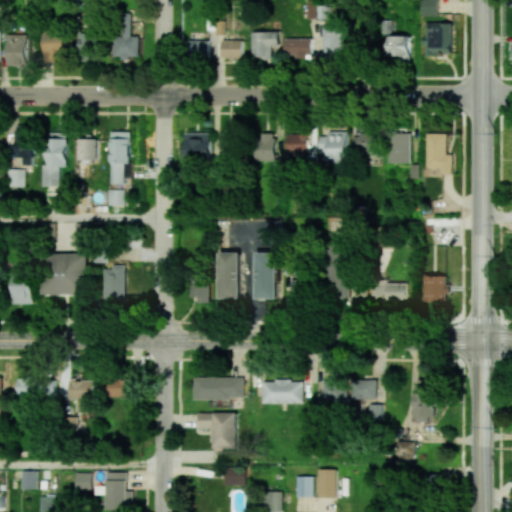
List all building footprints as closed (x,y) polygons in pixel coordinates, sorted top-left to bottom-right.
[(422,0),(423,16),(439,15),(438,0),(422,0)] [(140,56),(139,36),(132,36),(132,11),(120,12),(120,33),(113,34),(113,57),(140,56)] [(453,52),(453,23),(426,22),(426,55),(436,55),(436,52),(453,52)] [(324,24),(323,58),(343,58),(344,24),(324,24)] [(46,55),(67,55),(67,32),(47,31),(46,55)] [(280,31),(252,32),(253,58),(272,57),(272,46),(280,46),(280,31)] [(97,32),(81,33),(82,54),(98,54),(97,32)] [(28,34),(8,34),(9,65),(29,64),(28,34)] [(411,36),(388,36),(388,56),(399,56),(399,60),(411,60),(411,36)] [(312,38),(285,38),(285,55),(312,55),(312,38)] [(210,57),(209,39),(188,40),(189,58),(210,57)] [(244,40),(222,39),(222,57),(243,57),(244,40)] [(16,157),(23,157),(23,165),(34,165),(34,125),(17,125),(16,157)] [(43,186),(61,186),(61,167),(68,167),(69,132),(48,131),(48,165),(44,165),(43,186)] [(112,184),(125,183),(125,163),(132,163),(132,131),(112,131),(112,184)] [(348,131),(328,131),(328,136),(320,136),(320,155),(329,155),(329,165),(348,164),(348,131)] [(222,132),(221,160),(239,160),(239,132),(222,132)] [(212,162),(212,133),(186,133),(186,161),(212,162)] [(276,161),(277,133),(256,133),(255,160),(276,161)] [(287,133),(286,154),(309,154),(309,134),(287,133)] [(353,133),(353,156),(378,157),(378,133),(353,133)] [(411,133),(389,133),(389,163),(411,163),(411,133)] [(453,153),(447,153),(447,133),(427,133),(427,168),(442,168),(442,174),(453,174),(453,153)] [(80,159),(99,159),(99,139),(80,139),(80,159)] [(25,168),(8,169),(9,186),(26,186),(25,168)] [(109,205),(126,205),(126,189),(109,189),(109,205)] [(257,298),(278,298),(279,252),(258,251),(257,298)] [(43,294),(89,293),(88,252),(42,253),(43,294)] [(220,298),(242,299),(243,252),(221,252),(220,298)] [(128,266),(106,265),(105,303),(127,303),(128,266)] [(13,303),(34,303),(34,272),(13,272),(13,303)] [(423,302),(449,301),(449,285),(447,285),(447,275),(423,276),(423,302)] [(291,299),(306,299),(306,279),(291,279),(291,299)] [(210,300),(210,280),(190,280),(191,300),(210,300)] [(408,280),(370,282),(371,295),(387,295),(387,301),(409,300),(408,280)] [(245,397),(244,375),(194,377),(194,399),(245,397)] [(18,378),(19,396),(41,395),(41,392),(52,392),(51,378),(18,378)] [(93,378),(70,378),(69,398),(77,398),(77,411),(93,411),(93,378)] [(110,397),(131,397),(131,378),(110,379),(110,397)] [(437,420),(438,379),(417,379),(416,419),(437,420)] [(304,380),(263,380),(263,402),(303,403),(304,380)] [(324,401),(345,401),(345,380),(323,380),(324,401)] [(376,398),(377,381),(365,381),(364,398),(376,398)] [(383,417),(383,404),(370,404),(370,418),(383,417)] [(199,428),(214,428),(214,451),(238,451),(237,412),(198,412),(199,428)] [(415,441),(398,441),(397,458),(414,459),(415,441)] [(246,485),(247,467),(225,466),(225,484),(246,485)] [(337,469),(319,469),(319,497),(336,497),(337,469)] [(39,489),(39,471),(23,470),(23,488),(39,489)] [(127,472),(107,471),(106,509),(127,509),(127,501),(133,501),(133,490),(127,490),(127,472)] [(92,491),(92,472),(76,472),(76,491),(92,491)] [(442,474),(425,475),(426,487),(442,486),(442,474)] [(297,496),(314,497),(314,476),(298,476),(297,496)] [(271,511),(284,511),(284,491),(263,491),(262,507),(271,507),(271,511)] [(41,495),(41,511),(57,511),(57,494),(41,495)]
